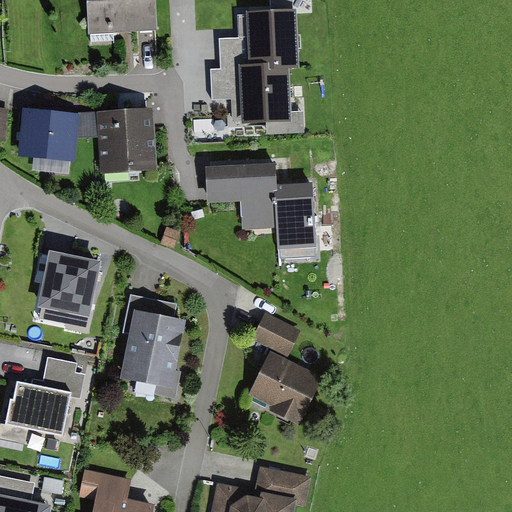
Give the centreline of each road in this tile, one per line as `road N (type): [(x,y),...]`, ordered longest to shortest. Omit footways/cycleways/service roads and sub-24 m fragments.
road 1 (residential): [(183,511),(218,342),(217,308),(161,258),(2,181)]
road 2 (residential): [(174,80),(36,85),(0,75)]
